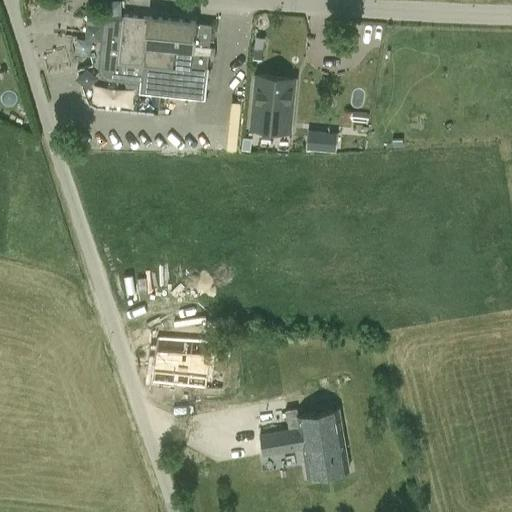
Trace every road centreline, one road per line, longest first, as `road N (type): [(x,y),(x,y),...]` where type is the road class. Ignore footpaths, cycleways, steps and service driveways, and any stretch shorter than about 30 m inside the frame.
road 1 (unclassified): [(178,511),(12,0)]
road 2 (tertiary): [(208,0),(511,15)]
